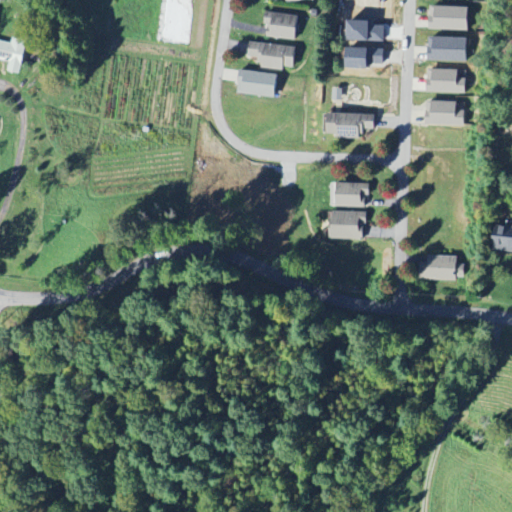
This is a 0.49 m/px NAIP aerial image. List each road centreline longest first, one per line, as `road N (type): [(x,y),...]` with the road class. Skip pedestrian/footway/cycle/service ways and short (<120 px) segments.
road 1 (residential): [(511,316),(403,313),(339,301),(223,251),(183,251),(68,305),(17,300),(0,287)]
road 2 (residential): [(227,0),(214,106),(232,140),(281,155),(405,158)]
road 3 (residential): [(403,313),(407,0)]
